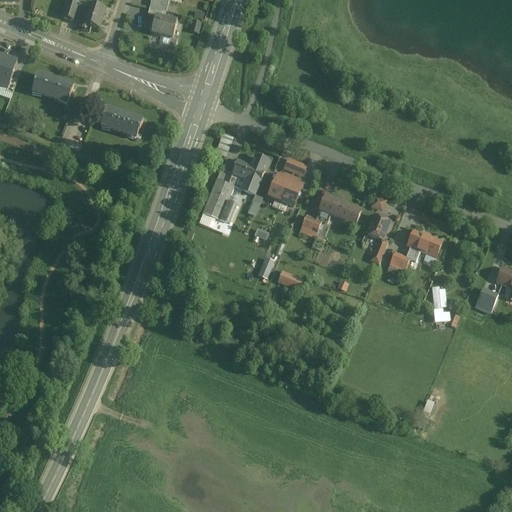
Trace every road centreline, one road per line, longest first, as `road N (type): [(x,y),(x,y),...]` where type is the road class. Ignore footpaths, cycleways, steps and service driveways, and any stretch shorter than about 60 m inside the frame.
road 1 (secondary): [(202,104),(166,210),(34,511)]
road 2 (residential): [(511,228),(202,104)]
